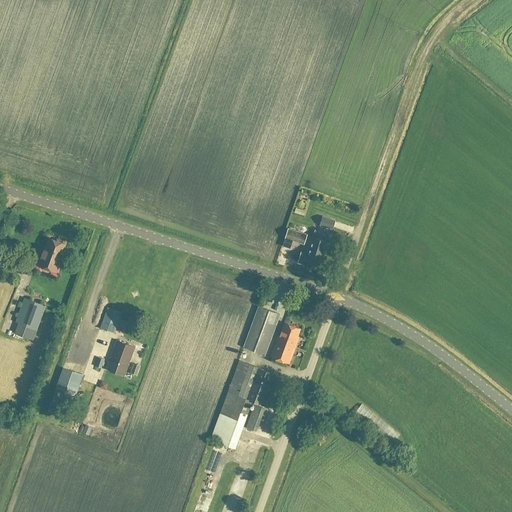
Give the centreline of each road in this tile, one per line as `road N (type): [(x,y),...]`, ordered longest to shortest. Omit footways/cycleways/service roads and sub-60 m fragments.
road 1 (tertiary): [(334,296),(0,189)]
road 2 (track): [(355,231),(419,61),(433,34),(473,0)]
road 3 (unclassified): [(256,511),(334,296)]
road 4 (tertiary): [(511,409),(445,354),(334,296)]
